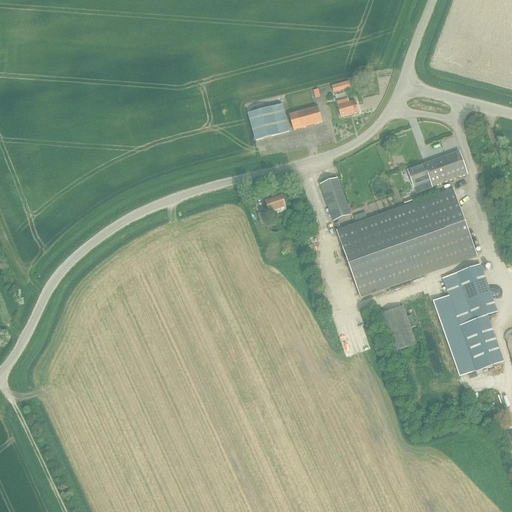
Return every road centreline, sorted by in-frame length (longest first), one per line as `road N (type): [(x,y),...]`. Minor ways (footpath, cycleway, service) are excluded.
road 1 (unclassified): [(0,375),(57,274),(107,230),(184,195),(352,145),(391,108),(405,80)]
road 2 (track): [(0,377),(64,511)]
